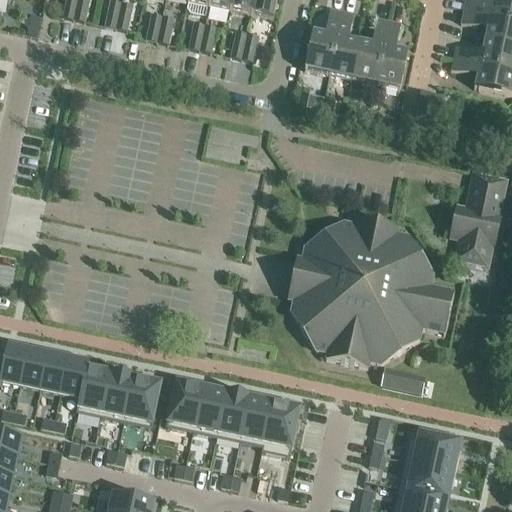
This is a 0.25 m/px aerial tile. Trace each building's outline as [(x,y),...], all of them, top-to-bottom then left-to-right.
[(66,0),(62,25),(74,27),(79,1),(76,0),(66,0)] [(188,0),(188,4),(187,9),(209,13),(211,0),(188,0)] [(211,0),(209,13),(230,17),(233,0),(211,0)] [(233,0),(230,17),(251,22),(255,0),(233,0)] [(255,0),(251,22),(272,26),(277,0),(255,0)] [(466,6),(464,18),(511,28),(511,4),(492,0),(490,11),(466,6)] [(79,1),(74,27),(85,29),(90,3),(79,1)] [(110,7),(104,32),(104,33),(116,36),(121,9),(110,7)] [(121,9),(116,36),(127,38),(133,12),(121,9)] [(305,77),(328,82),(342,17),(330,15),(325,41),(313,38),(305,77)] [(342,17),(328,82),(335,83),(333,92),(350,96),(351,86),(352,87),(360,48),(349,46),(354,20),(342,17)] [(486,35),(483,46),(511,52),(511,28),(464,18),(461,30),(486,35)] [(31,20),(27,39),(38,41),(42,22),(31,20)] [(151,21),(145,46),(145,47),(157,49),(162,23),(151,21)] [(162,23),(157,49),(168,51),(174,26),(162,23)] [(360,48),(352,87),(376,91),(389,27),(377,24),(372,51),(360,48)] [(389,27),(376,91),(400,96),(408,58),(395,56),(401,29),(389,27)] [(193,30),(188,55),(188,56),(200,58),(205,32),(193,30)] [(205,32),(200,58),(211,60),(216,34),(205,32)] [(236,39),(231,63),(230,64),(242,66),(247,41),(236,39)] [(247,41),(242,66),(253,69),(258,43),(247,41)] [(457,53),(454,65),(511,77),(511,52),(483,46),(481,58),(457,53)] [(473,94),(479,95),(511,102),(511,77),(454,65),(452,77),(476,82),(473,94)] [(420,98),(415,123),(439,128),(444,103),(420,98)] [(457,213),(450,244),(459,246),(455,268),(487,275),(492,253),(494,253),(501,222),(498,222),(506,188),(473,181),(466,215),(457,213)] [(292,283),(287,306),(293,308),(291,319),(316,358),(327,360),(326,366),(368,375),(369,369),(380,371),(419,346),(421,335),(445,340),(454,298),(430,293),(433,282),(408,243),(397,241),(398,235),(356,226),(355,232),(344,230),(305,255),(302,266),(296,265),(292,283)] [(496,312),(494,321),(504,323),(506,314),(496,312)] [(7,351),(0,383),(0,388),(20,393),(28,356),(7,351)] [(28,356),(20,393),(40,397),(48,360),(28,356)] [(48,360),(40,397),(60,401),(68,364),(48,360)] [(68,364),(60,401),(79,405),(86,373),(88,374),(89,369),(88,369),(68,364)] [(79,405),(77,415),(101,419),(110,378),(88,374),(86,373),(79,405)] [(384,373),(380,392),(421,401),(425,382),(384,373)] [(110,378),(101,419),(125,425),(134,383),(110,378)] [(134,383),(125,425),(151,430),(160,389),(134,383)] [(175,391),(166,433),(191,438),(193,439),(202,393),(201,393),(192,391),(175,387),(175,391)] [(202,393),(193,439),(216,444),(226,398),(202,393)] [(226,398),(216,444),(240,449),(249,403),(226,398)] [(249,403),(240,449),(262,453),(261,458),(262,458),(273,408),(272,408),(249,403)] [(273,409),(264,450),(291,456),(300,415),(273,409)] [(2,416),(0,426),(12,428),(14,419),(2,416)] [(14,419),(12,428),(23,431),(25,421),(14,419)] [(379,423),(375,443),(385,446),(389,425),(379,423)] [(42,425),(40,434),(52,437),(54,427),(42,425)] [(54,427),(52,437),(63,439),(66,429),(54,427)] [(0,437),(0,459),(17,463),(21,442),(0,437)] [(411,439),(405,466),(412,468),(454,477),(457,463),(460,450),(418,441),(411,439)] [(373,448),(371,460),(380,462),(383,450),(373,448)] [(71,450),(69,461),(78,463),(80,452),(71,450)] [(109,456),(106,469),(115,471),(117,458),(109,456)] [(50,458),(48,469),(57,471),(60,460),(50,458)] [(117,458),(115,471),(123,473),(126,460),(117,458)] [(0,459),(0,480),(12,483),(17,463),(0,459)] [(371,460),(368,471),(378,474),(380,462),(371,460)] [(405,466),(399,494),(406,495),(447,504),(449,493),(451,493),(454,477),(412,468),(405,466)] [(48,469),(45,481),(55,483),(57,471),(48,469)] [(176,471),(173,484),(182,486),(185,473),(176,471)] [(185,473),(182,486),(191,488),(194,474),(185,473)] [(0,480),(0,500),(8,503),(12,483),(0,480)] [(223,480),(220,495),(229,497),(229,496),(232,483),(232,482),(223,480)] [(241,485),(232,483),(229,496),(238,498),(241,485)] [(279,494),(277,506),(287,508),(289,496),(279,494)] [(399,494),(394,511),(445,511),(447,504),(406,495),(399,494)] [(53,496),(50,508),(60,510),(62,498),(53,496)] [(62,498),(60,510),(68,511),(69,511),(72,501),(62,498)] [(152,511),(154,507),(113,498),(109,511),(152,511)] [(0,500),(0,511),(6,511),(8,503),(0,500)] [(361,502),(359,511),(369,511),(371,504),(361,502)]
